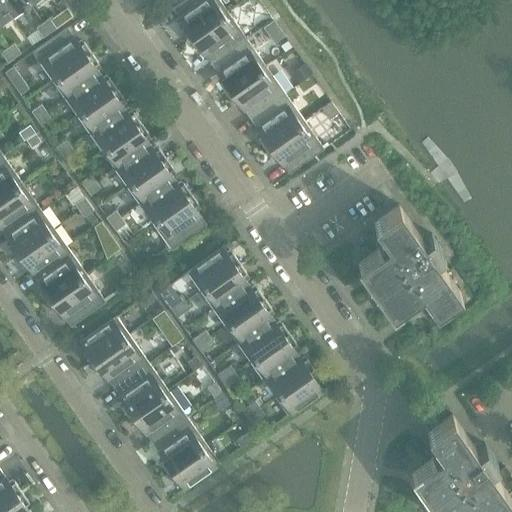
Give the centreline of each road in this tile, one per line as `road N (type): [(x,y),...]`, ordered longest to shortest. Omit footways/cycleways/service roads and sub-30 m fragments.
road 1 (residential): [(355,511),(375,384),(367,362),(109,0)]
road 2 (residential): [(136,511),(152,499),(0,289)]
road 3 (residential): [(0,395),(83,511)]
